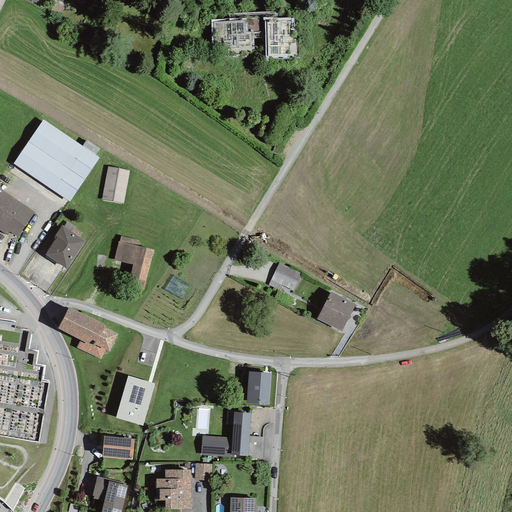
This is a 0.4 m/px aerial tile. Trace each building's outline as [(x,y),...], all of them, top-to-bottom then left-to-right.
[(229,19),(210,20),(211,58),(248,57),(248,54),(251,53),(251,49),(254,49),(254,38),(265,38),(265,59),(296,58),(295,17),(275,18),(275,12),(229,14),(229,19)] [(84,148),(41,120),(12,164),(70,203),(99,159),(84,148)] [(128,171),(107,167),(102,199),(123,203),(128,171)] [(0,230),(7,235),(9,232),(17,237),(34,212),(0,188),(0,230)] [(67,222),(63,227),(70,232),(74,226),(67,222)] [(57,237),(45,255),(66,269),(85,241),(70,232),(63,227),(61,226),(54,236),(57,237)] [(152,250),(118,243),(115,259),(132,263),(127,284),(144,288),(152,250)] [(301,273),(279,263),(268,285),(280,291),(282,286),(292,291),(301,273)] [(355,304),(330,292),(316,319),(341,332),(355,304)] [(106,326),(68,307),(58,329),(80,340),(76,348),(100,360),(105,350),(109,352),(117,335),(105,329),(106,326)] [(36,350),(37,335),(27,335),(27,350),(36,350)] [(271,373),(249,372),(247,403),(269,405),(271,373)] [(154,384),(127,376),(115,418),(142,426),(154,384)] [(251,413),(234,412),(232,437),(202,436),(201,455),(234,458),(234,455),(248,456),(249,436),(251,413)] [(134,439),(104,436),(102,457),(132,460),(134,439)] [(263,437),(249,436),(248,456),(248,458),(262,459),(263,437)] [(211,480),(212,464),(195,463),(194,480),(211,480)] [(190,470),(165,470),(165,479),(156,479),(156,489),(190,489),(190,470)] [(126,484),(97,476),(92,498),(104,501),(101,511),(121,511),(128,486),(125,485),(126,484)] [(191,509),(190,489),(156,489),(156,501),(165,501),(165,510),(191,509)] [(254,511),(255,498),(230,498),(229,511),(254,511)]
